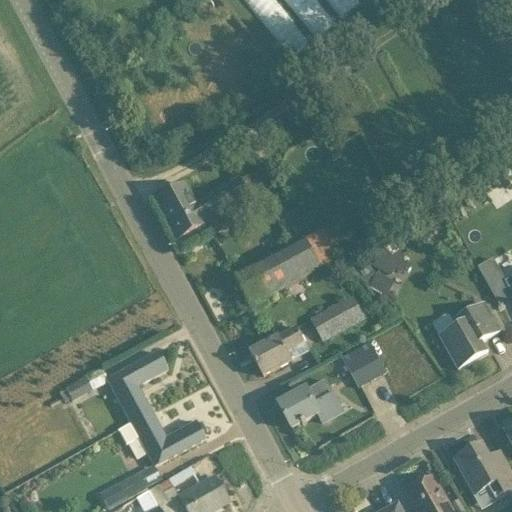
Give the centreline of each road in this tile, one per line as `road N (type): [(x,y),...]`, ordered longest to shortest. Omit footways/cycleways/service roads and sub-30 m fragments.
road 1 (tertiary): [(298,509),(25,0)]
road 2 (residential): [(298,509),(511,384)]
